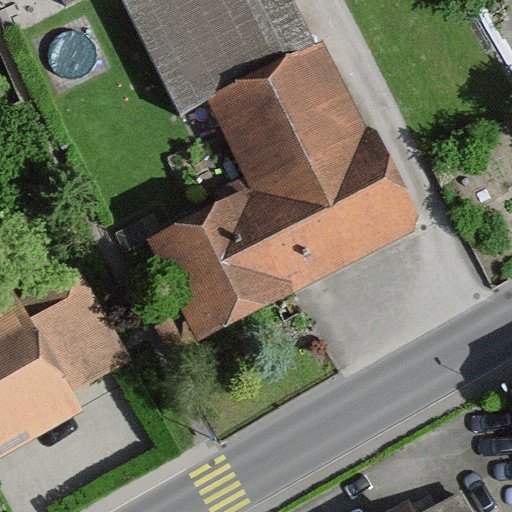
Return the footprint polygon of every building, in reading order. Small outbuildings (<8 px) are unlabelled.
[(81,0),(59,0),(64,9),(81,0)] [(203,104),(317,48),(293,0),(109,0),(167,121),(203,104)] [(317,48),(203,104),(250,198),(150,247),(194,336),(407,232),(317,48)] [(0,462),(87,416),(76,396),(132,366),(82,272),(27,301),(6,262),(0,265),(0,462)] [(418,511),(415,505),(402,511),(467,511),(460,498),(434,511),(418,511)]
